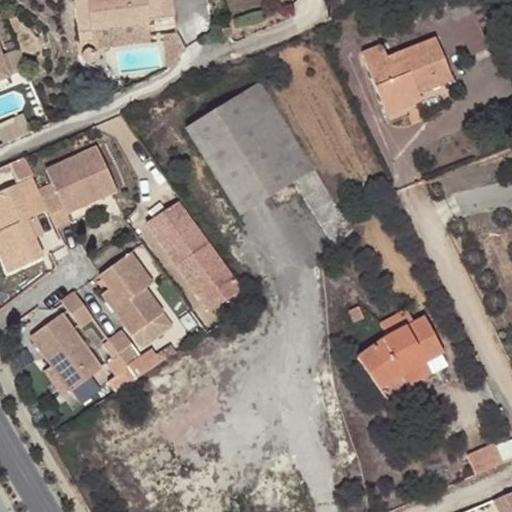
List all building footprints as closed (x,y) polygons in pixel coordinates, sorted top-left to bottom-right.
[(74,0),(78,32),(92,30),(87,0),(74,0)] [(87,0),(92,30),(150,22),(150,19),(174,15),(172,0),(87,0)] [(488,46),(471,11),(454,20),(471,55),(488,46)] [(96,49),(153,42),(150,22),(92,30),(78,32),(80,44),(95,42),(96,49)] [(176,32),(163,35),(168,69),(173,67),(186,50),(176,32)] [(0,78),(13,74),(12,71),(5,53),(0,39),(0,78)] [(362,55),(383,108),(397,102),(399,108),(421,98),(418,92),(452,78),(435,39),(388,59),(382,47),(362,55)] [(22,46),(10,51),(17,70),(30,65),(22,46)] [(5,53),(12,71),(17,70),(10,51),(5,53)] [(96,56),(85,52),(83,55),(82,57),(82,59),(83,62),(84,64),(88,66),(91,65),(93,63),(95,61),(96,59),(96,56)] [(352,230),(260,82),(186,128),(240,214),(294,180),(335,244),(352,230)] [(386,113),(399,108),(397,102),(383,108),(386,113)] [(0,128),(6,141),(34,129),(26,111),(0,122),(0,128)] [(60,198),(46,204),(52,214),(60,232),(73,225),(69,216),(120,192),(100,149),(49,172),(60,198)] [(36,221),(52,214),(46,204),(25,158),(10,165),(19,186),(0,194),(0,230),(1,234),(0,234),(0,251),(11,276),(45,260),(36,241),(28,225),(36,221)] [(227,274),(178,204),(149,226),(198,295),(227,274)] [(44,238),(36,221),(28,225),(36,241),(44,238)] [(102,278),(112,292),(124,309),(115,315),(126,332),(133,340),(167,317),(150,292),(157,288),(135,256),(102,278)] [(115,315),(124,309),(112,292),(103,298),(115,315)] [(95,321),(77,293),(62,303),(82,330),(95,321)] [(366,317),(360,306),(351,310),(356,322),(366,317)] [(357,358),(380,390),(424,361),(425,362),(443,351),(425,316),(415,322),(407,309),(382,324),(388,335),(357,358)] [(100,373),(62,318),(30,340),(67,395),(100,373)] [(128,343),(133,340),(126,332),(122,335),(128,343)] [(139,360),(128,343),(122,335),(110,343),(118,356),(127,368),(139,360)] [(102,344),(112,360),(118,356),(110,343),(108,340),(102,344)] [(114,394),(135,379),(127,368),(118,356),(112,360),(105,365),(114,377),(106,383),(114,394)] [(431,372),(425,362),(424,361),(380,390),(387,400),(431,372)] [(495,441),(467,453),(474,471),(503,460),(495,441)] [(511,511),(511,507),(505,495),(495,500),(502,511),(511,511)]
